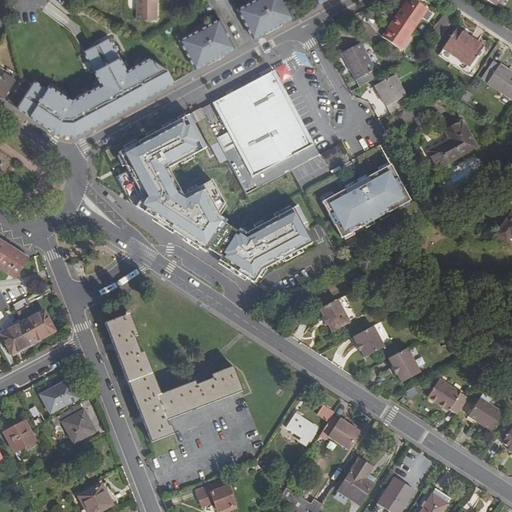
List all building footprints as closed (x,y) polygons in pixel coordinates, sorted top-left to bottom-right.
[(139,0),(139,21),(158,21),(158,0),(139,0)] [(255,0),(239,8),(255,38),(267,31),(268,33),(283,24),(283,23),(295,16),(286,0),(255,0)] [(413,0),(407,0),(382,38),(400,50),(427,9),(413,0)] [(39,15),(31,27),(45,36),(53,24),(39,15)] [(224,54),(237,48),(221,18),(208,25),(207,23),(200,27),(201,29),(181,39),(197,69),(209,62),(210,64),(225,55),(224,54)] [(362,23),(357,29),(372,39),(375,35),(374,31),(362,23)] [(430,36),(438,41),(448,26),(446,25),(444,27),(439,23),(430,36)] [(444,48),(470,66),(481,49),(483,47),(456,30),(444,48)] [(87,50),(82,52),(95,77),(97,76),(100,84),(82,94),(84,97),(74,102),(70,100),(71,98),(52,86),(49,90),(37,82),(19,110),(44,125),(46,122),(53,126),(51,129),(62,136),(73,137),(128,107),(126,103),(131,101),(133,105),(173,83),(166,71),(148,59),(125,71),(108,39),(87,50)] [(343,54),(360,88),(379,78),(362,45),(343,54)] [(511,72),(493,60),(481,78),(511,97),(511,72)] [(314,143),(276,70),(215,103),(238,146),(226,152),(238,175),(245,188),(248,193),(261,186),(291,170),(320,154),(314,143)] [(0,97),(3,99),(12,86),(0,77),(0,76),(0,97)] [(376,87),(391,116),(409,106),(394,77),(376,87)] [(312,245),(295,209),(247,234),(221,218),(228,207),(214,182),(183,198),(169,168),(206,149),(189,116),(117,153),(129,171),(117,177),(129,201),(138,208),(253,283),(260,271),(312,245)] [(428,151),(437,168),(476,148),(463,122),(445,132),(446,133),(449,140),(428,151)] [(231,133),(220,139),(226,152),(238,146),(231,133)] [(446,191),(486,172),(478,156),(439,175),(446,191)] [(391,165),(321,202),(341,238),(410,201),(391,165)] [(511,207),(494,235),(511,246),(511,207)] [(0,268),(16,279),(29,259),(0,239),(0,268)] [(341,281),(333,286),(336,292),(344,288),(341,281)] [(0,311),(8,307),(0,292),(0,291),(0,311)] [(31,311),(25,299),(13,305),(20,317),(31,311)] [(336,299),(318,309),(323,317),(320,318),(325,326),(327,325),(331,332),(349,323),(336,299)] [(194,379),(195,383),(162,396),(146,352),(142,353),(136,336),(140,335),(130,311),(126,312),(128,315),(106,323),(151,443),(175,434),(171,425),(168,426),(167,421),(243,392),(234,367),(213,376),(211,370),(200,374),(194,379)] [(44,312),(23,323),(34,342),(55,332),(44,312)] [(12,354),(34,342),(23,323),(2,334),(12,354)] [(354,336),(374,326),(373,325),(353,335),(354,336)] [(374,327),(374,326),(354,336),(354,337),(374,327)] [(363,349),(361,350),(365,358),(385,347),(374,327),(354,337),(357,343),(359,342),(363,349)] [(421,373),(408,349),(389,359),(394,367),(392,368),(397,376),(398,375),(403,383),(421,373)] [(53,384),(55,388),(68,380),(73,389),(76,387),(69,375),(53,384)] [(78,398),(73,389),(68,380),(55,388),(42,395),(51,412),(78,398)] [(457,416),(468,399),(438,380),(427,397),(447,411),(448,410),(457,416)] [(414,388),(405,391),(408,397),(417,394),(414,388)] [(479,400),(469,416),(491,431),(502,415),(479,400)] [(96,431),(81,403),(59,415),(74,443),(96,431)] [(334,416),(336,413),(325,405),(319,414),(330,421),(334,416)] [(296,414),(287,427),(303,437),(299,443),(306,447),(319,429),(296,414)] [(20,416),(1,426),(15,451),(36,440),(25,420),(23,421),(20,416)] [(330,421),(327,426),(333,431),(331,434),(351,447),(362,430),(342,417),(340,421),(334,416),(330,421)] [(511,449),(511,452),(511,453),(511,452),(511,426),(506,423),(497,438),(503,442),(502,443),(509,448),(511,449)] [(361,459),(341,493),(349,498),(361,505),(378,479),(370,474),(374,467),(361,459)] [(256,463),(237,470),(239,477),(260,469),(256,463)] [(403,467),(386,493),(406,506),(421,484),(413,478),(415,475),(403,467)] [(423,481),(415,475),(413,478),(421,484),(423,481)] [(225,480),(197,491),(203,506),(214,502),(218,511),(230,511),(237,510),(225,480)] [(105,488),(82,500),(88,511),(104,511),(114,507),(105,488)] [(319,511),(324,505),(316,500),(312,505),(287,488),(282,495),(296,511),(319,511)] [(438,489),(434,495),(449,505),(452,499),(438,489)] [(346,503),(349,498),(341,493),(338,498),(346,503)] [(406,506),(386,493),(383,497),(403,510),(406,506)] [(443,511),(449,505),(434,495),(422,511),(443,511)]
